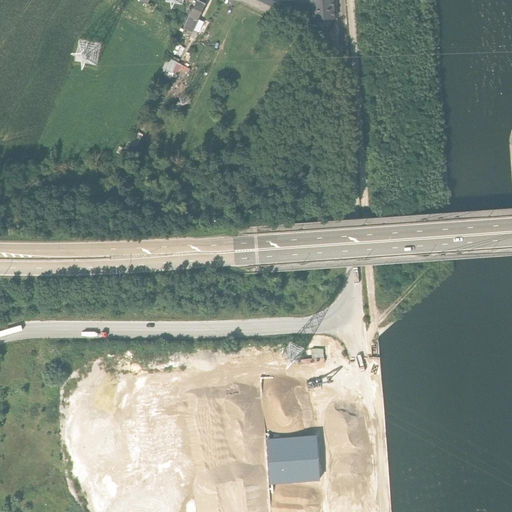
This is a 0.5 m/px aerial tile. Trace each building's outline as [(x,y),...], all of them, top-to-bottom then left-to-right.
[(197,0),(189,16),(198,21),(199,19),(206,4),(198,0),(197,0)] [(258,0),(295,19),(300,7),(286,0),(258,0)] [(310,0),(311,3),(312,21),(335,19),(333,0),(310,0)] [(198,21),(189,16),(184,28),(192,32),(198,21)] [(198,21),(192,32),(186,29),(184,33),(195,38),(203,21),(199,19),(198,21)] [(237,53),(235,60),(238,61),(244,62),(247,63),(249,56),(246,55),(250,42),(244,40),(240,54),(237,53)] [(292,40),(285,49),(296,58),(303,49),(292,40)] [(183,78),(187,68),(178,64),(185,48),(176,44),(170,58),(167,57),(162,68),(173,73),(183,78)] [(187,68),(183,78),(189,80),(193,71),(187,68)] [(275,83),(270,89),(275,93),(279,88),(283,91),(292,80),(288,76),(292,72),(287,68),(284,72),(285,73),(275,83)] [(309,83),(305,93),(313,96),(317,86),(309,83)] [(161,121),(157,129),(162,132),(166,124),(161,121)] [(128,141),(120,157),(131,163),(135,154),(133,153),(136,146),(137,146),(143,135),(141,133),(135,130),(129,142),(128,141)] [(325,347),(308,347),(309,357),(325,356),(325,347)]
